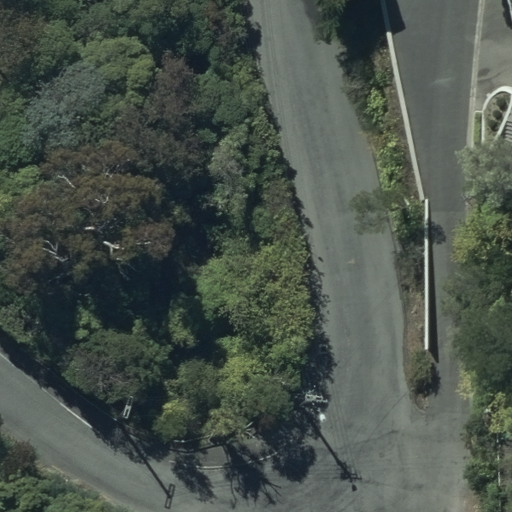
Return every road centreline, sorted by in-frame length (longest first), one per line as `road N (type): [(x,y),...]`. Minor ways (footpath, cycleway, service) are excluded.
road 1 (residential): [(278,0),(372,359),(345,454),(320,486),(254,511)]
road 2 (residential): [(185,511),(138,503),(70,458),(0,395)]
